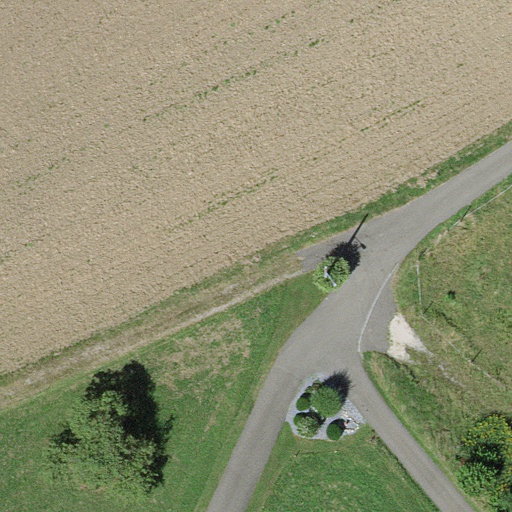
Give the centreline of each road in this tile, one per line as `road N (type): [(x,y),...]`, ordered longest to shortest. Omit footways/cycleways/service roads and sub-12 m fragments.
road 1 (track): [(423,207),(0,396)]
road 2 (track): [(349,295),(511,408)]
